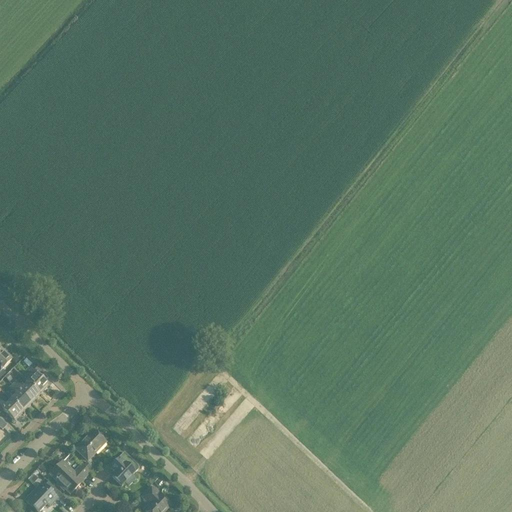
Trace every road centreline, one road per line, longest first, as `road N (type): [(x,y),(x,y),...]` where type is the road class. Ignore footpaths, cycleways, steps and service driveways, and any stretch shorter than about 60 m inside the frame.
road 1 (residential): [(184,481),(90,391)]
road 2 (residential): [(90,391),(0,484)]
road 3 (residential): [(90,391),(0,306)]
